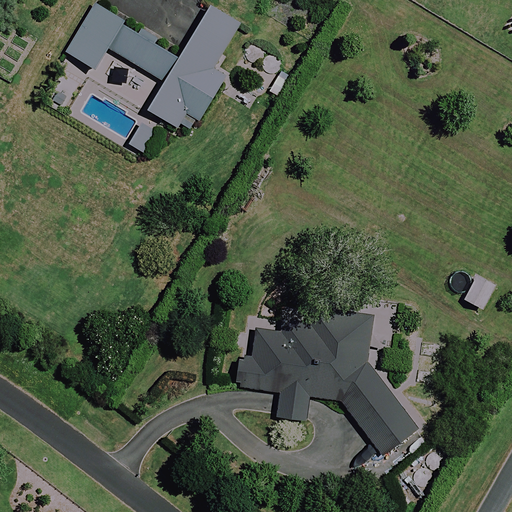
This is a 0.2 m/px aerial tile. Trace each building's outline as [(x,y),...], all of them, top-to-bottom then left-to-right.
[(121,27),(125,22),(97,6),(69,55),(96,71),(107,51),(169,86),(153,114),(194,137),(229,76),(215,69),(241,23),(212,7),(182,61),(121,27)] [(295,87),(281,77),(271,93),(284,102),(295,87)] [(257,99),(231,82),(223,93),(249,111),(257,99)] [(157,133),(144,126),(133,147),(147,154),(157,133)] [(498,287),(480,276),(465,301),(483,311),(498,287)] [(286,310),(282,334),(258,331),(254,354),(241,352),(238,388),(280,395),(277,418),(306,422),(310,399),(342,403),(384,458),(418,431),(368,362),(372,330),(332,324),(333,317),(286,310)]
